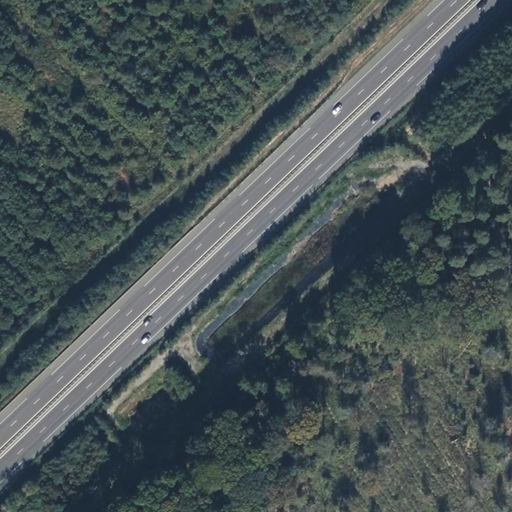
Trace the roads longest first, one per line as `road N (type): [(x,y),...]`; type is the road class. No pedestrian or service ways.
road 1 (motorway): [(0,471),(494,0)]
road 2 (motorway): [(457,0),(0,436)]
